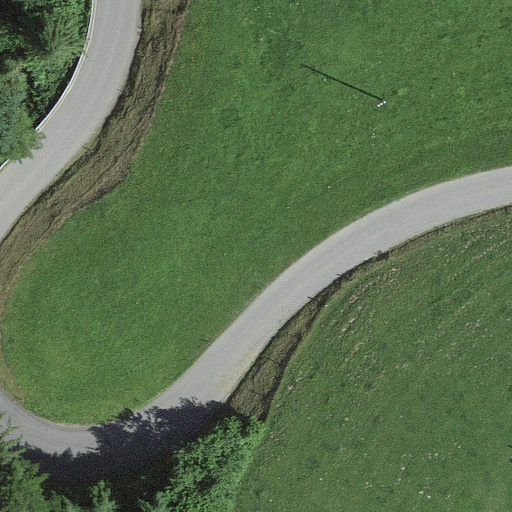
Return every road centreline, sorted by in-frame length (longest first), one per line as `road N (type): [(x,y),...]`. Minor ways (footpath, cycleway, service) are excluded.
road 1 (unclassified): [(0,420),(58,448),(109,447),(156,432),(330,263),(383,228),(511,184)]
road 2 (unclassified): [(117,0),(104,62),(69,123),(0,205)]
